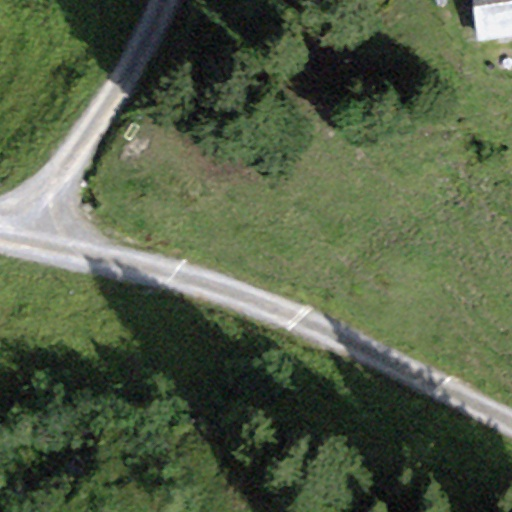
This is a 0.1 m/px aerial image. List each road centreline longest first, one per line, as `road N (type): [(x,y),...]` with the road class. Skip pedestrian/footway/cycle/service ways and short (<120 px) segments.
road 1 (track): [(511,418),(233,294),(24,231)]
road 2 (track): [(24,231),(111,107),(169,0)]
